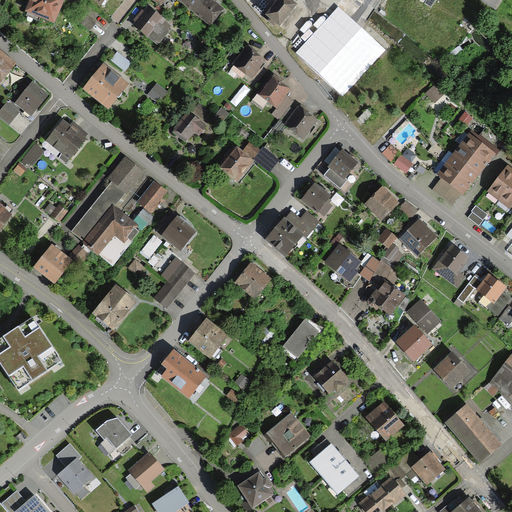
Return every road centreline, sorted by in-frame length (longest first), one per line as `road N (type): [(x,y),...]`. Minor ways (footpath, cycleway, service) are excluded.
road 1 (secondary): [(0,476),(91,394),(458,0)]
road 2 (residential): [(246,241),(320,301),(501,511)]
road 3 (residential): [(63,93),(246,241)]
road 4 (residential): [(511,268),(385,171),(339,125)]
road 5 (residential): [(246,241),(127,380)]
road 6 (residential): [(0,264),(65,312),(127,380)]
road 7 (residential): [(127,380),(225,511)]
road 8 (residential): [(339,125),(234,0)]
road 9 (residential): [(339,125),(246,241)]
road 10 (residential): [(21,459),(127,380)]
